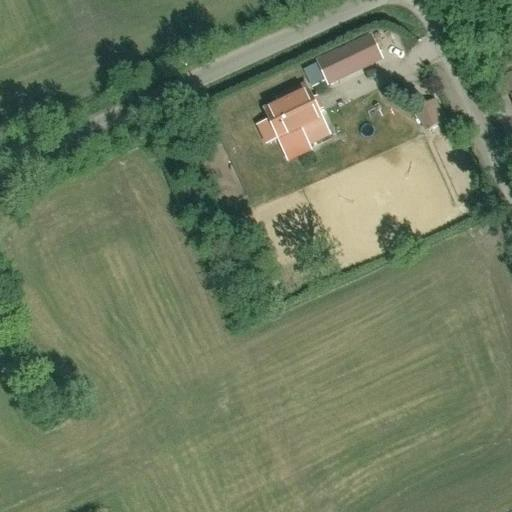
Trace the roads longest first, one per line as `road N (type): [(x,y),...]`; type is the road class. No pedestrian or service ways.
road 1 (unclassified): [(372,0),(0,171)]
road 2 (track): [(417,0),(511,195)]
